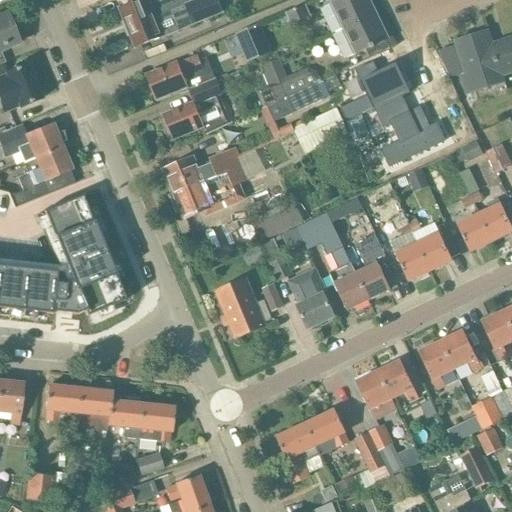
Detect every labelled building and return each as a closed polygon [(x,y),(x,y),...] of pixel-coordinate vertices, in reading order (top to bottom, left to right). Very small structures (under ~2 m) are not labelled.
[(149,0),(145,0),(120,10),(128,30),(203,0),(168,0),(152,7),(149,0)] [(224,14),(217,0),(203,0),(128,30),(136,50),(165,38),(194,26),(224,14)] [(331,0),(334,4),(324,9),(336,34),(346,29),(374,16),(369,6),(372,5),(369,0),(331,0)] [(6,16),(0,18),(0,53),(18,45),(6,16)] [(346,29),(336,34),(348,59),(357,54),(366,50),(370,59),(379,54),(375,46),(388,39),(381,24),(379,25),(374,16),(346,29)] [(273,53),(261,24),(236,35),(247,63),(273,53)] [(505,84),(503,78),(493,45),(489,32),(455,43),(466,76),(461,78),(467,97),(505,84)] [(503,78),(511,75),(511,38),(493,45),(503,78)] [(178,63),(147,75),(153,90),(156,99),(179,90),(188,87),(185,80),(204,72),(200,62),(197,55),(178,63)] [(268,87),(275,104),(318,84),(322,82),(318,72),(309,68),(286,78),(278,60),(260,68),(269,87),(268,87)] [(374,63),(356,71),(367,97),(356,102),(362,116),(376,109),(399,98),(410,93),(397,65),(379,73),(374,63)] [(27,66),(5,75),(5,76),(0,78),(0,104),(4,115),(19,109),(19,110),(41,100),(27,66)] [(194,103),(163,115),(167,125),(165,127),(169,137),(171,137),(173,140),(202,128),(206,136),(226,128),(215,101),(221,99),(224,97),(217,79),(215,79),(216,80),(189,91),(194,103)] [(275,104),(267,107),(274,123),(295,114),(325,100),(318,84),(275,104)] [(267,107),(275,104),(268,87),(256,93),(263,109),(267,107)] [(402,97),(376,109),(384,126),(392,123),(401,142),(383,151),(390,167),(445,141),(437,125),(430,129),(420,109),(409,114),(402,97)] [(309,122),(293,129),(295,133),(305,156),(350,135),(338,109),(309,122)] [(19,153),(23,165),(62,149),(53,126),(26,138),(21,126),(0,134),(0,146),(5,159),(19,153)] [(162,170),(173,196),(242,166),(243,165),(236,148),(209,159),(210,163),(199,168),(194,157),(162,170)] [(23,192),(10,197),(14,208),(49,194),(74,184),(69,172),(71,171),(62,149),(24,165),(28,177),(19,181),(23,192)] [(249,181),(243,165),(242,166),(173,196),(184,221),(245,194),(241,184),(249,181)] [(480,192),(471,196),(475,205),(484,201),(480,192)] [(475,205),(471,196),(462,200),(466,210),(475,205)] [(0,267),(0,309),(9,311),(36,314),(52,316),(52,313),(55,313),(71,315),(75,315),(84,312),(86,317),(97,313),(113,306),(125,301),(117,281),(111,266),(98,236),(88,211),(82,197),(64,204),(43,212),(72,284),(65,287),(65,286),(55,285),(56,274),(0,267)] [(491,210),(480,216),(492,242),(511,232),(511,227),(501,205),(499,200),(488,205),(491,210)] [(304,222),(294,201),(253,222),(263,242),(304,222)] [(369,301),(356,274),(327,214),(297,228),(309,250),(322,244),(327,255),(331,253),(339,270),(329,274),(335,284),(347,311),(369,301)] [(492,242),(480,216),(458,226),(470,252),(492,242)] [(409,226),(413,235),(422,231),(418,222),(409,226)] [(404,239),(391,245),(396,255),(409,282),(430,271),(418,245),(413,235),(409,226),(400,230),(404,239)] [(418,245),(430,271),(452,261),(439,235),(418,245)] [(356,274),(369,301),(391,290),(378,264),(376,260),(385,256),(376,236),(356,246),(366,269),(356,274)] [(279,282),(294,275),(286,256),(283,258),(275,240),(262,246),(279,282)] [(302,275),(290,281),(300,304),(297,306),(308,329),(334,317),(323,294),(313,299),(302,275)] [(266,326),(246,279),(216,292),(236,339),(266,326)] [(265,291),(271,310),(282,306),(276,288),(265,291)] [(511,308),(503,313),(511,332),(511,308)] [(511,344),(511,332),(503,313),(480,324),(499,362),(507,358),(503,348),(511,344)] [(462,332),(440,343),(453,372),(468,365),(472,375),(480,371),(462,332)] [(440,378),(453,372),(440,343),(418,354),(436,392),(444,388),(440,378)] [(399,363),(377,373),(391,402),(393,401),(405,396),(410,405),(417,400),(399,363)] [(490,397),(502,391),(492,371),(480,377),(490,397)] [(391,402),(377,373),(355,384),(373,422),(374,424),(398,412),(393,401),(391,402)] [(24,385),(0,382),(0,413),(11,415),(10,425),(20,426),(24,385)] [(59,412),(78,414),(80,390),(48,387),(46,411),(48,411),(47,422),(58,423),(59,412)] [(511,387),(502,393),(511,414),(511,387)] [(78,414),(109,418),(111,403),(112,394),(80,390),(78,414)] [(483,430),(511,415),(511,414),(502,393),(472,407),(478,418),(483,430)] [(437,415),(431,401),(422,405),(428,419),(437,415)] [(111,403),(109,418),(107,437),(139,440),(142,406),(111,403)] [(142,406),(139,440),(169,444),(170,433),(171,433),(174,409),(142,406)] [(334,413),(305,426),(319,456),(320,456),(335,449),(336,450),(346,445),(342,435),(344,434),(334,413)] [(483,430),(478,418),(448,433),(453,444),(483,430)] [(305,426),(276,440),(284,458),(279,460),(291,486),(311,477),(309,473),(305,463),(319,456),(305,426)] [(384,426),(368,434),(389,478),(422,463),(415,448),(398,456),(384,426)] [(504,449),(494,428),(477,437),(488,458),(504,449)] [(376,484),(389,478),(368,434),(355,440),(376,484)] [(494,482),(478,449),(461,457),(477,490),(494,482)] [(163,471),(158,454),(136,460),(141,478),(163,471)] [(122,467),(105,466),(103,487),(120,488),(122,467)] [(410,469),(376,486),(377,491),(384,510),(421,492),(410,469)] [(54,477),(28,475),(25,501),(51,504),(54,477)] [(196,511),(210,508),(199,477),(175,485),(176,487),(165,490),(169,502),(180,499),(181,501),(167,505),(169,511),(196,511)] [(360,491),(353,477),(336,485),(343,499),(360,491)] [(152,480),(130,488),(135,501),(156,493),(152,480)] [(455,496),(447,482),(429,491),(437,506),(440,511),(478,511),(466,490),(455,496)] [(97,504),(97,511),(122,511),(122,510),(135,505),(135,504),(129,490),(129,488),(99,500),(100,503),(97,504)] [(331,488),(321,494),(327,505),(337,499),(331,488)] [(377,491),(362,496),(367,511),(378,511),(384,510),(377,491)]
